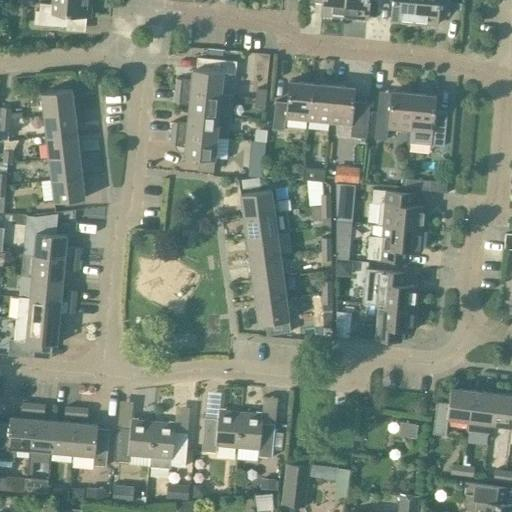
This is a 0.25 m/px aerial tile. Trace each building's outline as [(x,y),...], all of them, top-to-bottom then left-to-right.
[(35,11),(34,24),(67,26),(67,15),(86,16),(90,16),(91,0),(52,0),(52,4),(40,3),(39,11),(35,11)] [(344,17),(345,0),(311,0),(323,1),(322,15),(344,17)] [(345,0),(344,17),(367,19),(369,0),(371,0),(370,0),(345,0)] [(390,0),(391,2),(393,2),(391,21),(414,23),(415,0),(390,0)] [(415,0),(414,23),(437,25),(438,14),(449,15),(450,3),(450,0),(415,0)] [(198,58),(196,70),(193,69),(192,80),(177,79),(176,90),(221,94),(223,73),(235,74),(237,61),(198,58)] [(285,119),(286,119),(308,121),(311,83),(289,81),(287,102),(275,101),(273,129),(284,130),(285,119)] [(311,83),(308,121),(329,123),(333,85),(311,83)] [(354,102),(355,87),(333,85),(329,123),(351,125),(350,137),(366,138),(369,103),(354,102)] [(44,115),(75,112),(72,90),(41,93),(44,115)] [(233,96),(221,95),(221,94),(176,90),(175,101),(189,103),(188,113),(219,116),(231,117),(233,96)] [(377,112),(374,139),(387,140),(388,129),(410,131),(414,93),(392,91),(392,92),(390,113),(377,112)] [(410,131),(409,143),(430,146),(444,147),(447,111),(435,110),(436,95),(414,93),(410,131)] [(0,118),(10,119),(10,107),(0,107),(0,118)] [(75,112),(44,115),(46,137),(77,133),(75,112)] [(217,137),(219,116),(188,113),(187,123),(175,122),(174,133),(217,137)] [(10,119),(0,118),(0,130),(9,131),(10,119)] [(77,133),(46,137),(49,158),(79,155),(77,133)] [(214,172),(215,160),(217,137),(174,133),(173,145),(185,146),(184,157),(198,158),(197,171),(214,172)] [(252,141),(249,175),(263,176),(266,142),(252,141)] [(3,151),(3,163),(12,163),(13,152),(3,151)] [(79,155),(49,158),(51,180),(82,176),(79,155)] [(332,166),(332,182),(357,183),(358,167),(332,166)] [(302,180),(324,182),(325,169),(303,168),(302,180)] [(51,180),(42,181),(44,201),(54,199),(54,202),(85,198),(82,176),(51,180)] [(405,188),(429,190),(430,180),(406,178),(405,188)] [(373,189),(372,203),(380,204),(378,224),(383,225),(423,229),(425,207),(413,206),(414,193),(398,192),(373,189)] [(271,190),(241,194),(244,216),(274,212),(286,210),(291,210),(289,199),(277,201),(277,203),(273,203),(271,190)] [(320,206),(331,206),(331,194),(320,194),(320,206)] [(331,206),(320,206),(320,217),(331,217),(331,206)] [(274,212),(244,216),(247,238),(277,233),(289,232),(286,210),(274,212)] [(67,235),(56,234),(58,213),(37,217),(26,216),(23,254),(65,258),(65,257),(70,258),(79,259),(80,248),(66,246),(67,235)] [(408,262),(409,250),(421,251),(423,229),(383,225),(382,237),(368,236),(367,259),(408,262)] [(250,259),(280,255),(277,233),(247,238),(250,259)] [(321,249),(332,249),(331,238),(321,238),(321,249)] [(332,249),(321,249),(321,261),(332,261),(332,249)] [(23,254),(21,276),(32,277),(32,276),(63,279),(64,269),(78,270),(79,259),(70,258),(65,257),(65,258),(23,254)] [(253,281),(283,276),(280,255),(250,259),(253,281)] [(364,291),(363,303),(376,304),(416,308),(418,286),(407,285),(408,273),(391,271),(366,269),(364,291)] [(30,298),(61,300),(63,279),(32,276),(32,277),(30,298)] [(255,302),(286,298),(283,276),(253,281),(255,302)] [(322,293),(332,293),(332,281),(322,281),(322,293)] [(66,301),(76,302),(77,291),(67,290),(66,301)] [(332,293),(322,293),(322,304),(332,304),(332,293)] [(18,297),(17,318),(59,322),(60,312),(65,312),(66,301),(61,300),(30,298),(18,297)] [(286,298),(256,302),(259,324),(265,323),(267,335),(291,332),(289,320),(286,298)] [(76,302),(66,301),(65,312),(75,313),(76,302)] [(395,341),(396,329),(414,330),(416,308),(376,304),(374,325),(361,324),(360,338),(395,341)] [(333,311),(333,335),(348,336),(348,312),(333,311)] [(17,318),(15,340),(10,340),(9,355),(42,358),(44,343),(57,344),(59,322),(17,318)] [(469,421),(473,390),(451,388),(449,403),(437,402),(433,434),(446,435),(448,418),(469,421)] [(469,421),(468,431),(489,434),(490,424),(494,393),(473,390),(469,421)] [(511,395),(494,393),(490,424),(511,426),(511,425),(511,395)] [(22,412),(33,413),(34,404),(23,403),(22,412)] [(44,414),(45,405),(34,404),(33,413),(44,414)] [(65,415),(76,416),(77,408),(66,407),(65,415)] [(88,409),(77,408),(76,416),(87,417),(88,409)] [(216,452),(216,445),(238,447),(241,412),(219,410),(218,419),(205,418),(202,451),(216,452)] [(275,424),(262,423),(263,414),(241,412),(238,447),(258,449),(257,456),(272,457),(275,424)] [(0,460),(14,461),(16,448),(30,449),(33,419),(10,417),(10,422),(0,421),(0,460)] [(33,419),(30,449),(51,451),(54,421),(33,419)] [(129,462),(129,455),(150,457),(153,422),(131,420),(130,428),(117,427),(114,461),(129,462)] [(54,421),(51,451),(73,453),(76,423),(54,421)] [(187,433),(175,432),(175,424),(153,422),(150,457),(149,467),(170,469),(170,466),(184,467),(187,433)] [(109,429),(97,428),(98,425),(76,423),(73,453),(94,455),(93,465),(106,466),(109,429)] [(485,462),(501,464),(502,447),(487,446),(485,462)] [(305,507),(310,466),(286,463),(281,504),(305,507)] [(462,476),(463,465),(451,464),(450,474),(462,476)] [(463,465),(462,476),(473,477),(474,467),(463,465)] [(346,497),(350,469),(337,467),(333,496),(346,497)] [(505,481),(506,471),(495,469),(494,479),(505,481)] [(0,489),(26,491),(27,477),(0,474),(0,489)] [(511,511),(511,503),(495,502),(497,486),(466,482),(463,505),(468,510),(476,511),(511,511)] [(189,485),(167,484),(167,498),(188,499),(189,485)] [(132,501),(134,487),(114,485),(112,499),(132,501)] [(67,490),(59,489),(58,499),(66,500),(67,490)] [(253,509),(272,510),(273,493),(253,492),(253,509)] [(400,493),(397,511),(417,511),(419,495),(400,493)]
